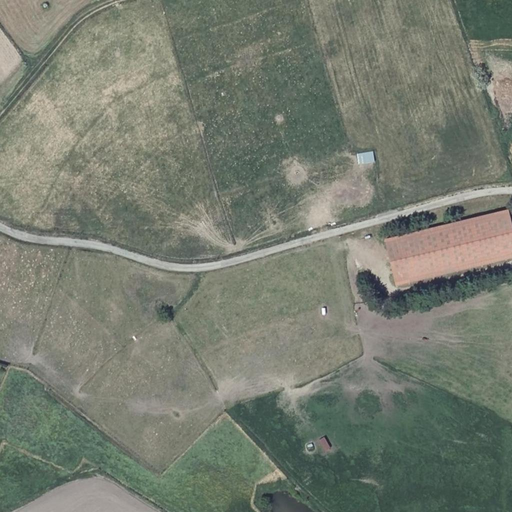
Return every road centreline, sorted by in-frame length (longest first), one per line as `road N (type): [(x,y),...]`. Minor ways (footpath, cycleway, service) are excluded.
road 1 (unclassified): [(511,188),(463,194),(198,267),(26,236),(0,224)]
road 2 (track): [(0,111),(72,26),(120,0)]
